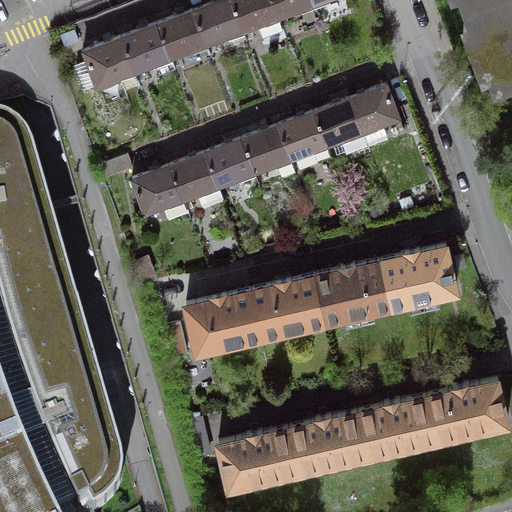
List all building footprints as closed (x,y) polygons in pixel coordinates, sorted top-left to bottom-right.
[(242,29),(231,0),(212,0),(193,7),(206,42),(242,29)] [(278,15),(272,0),(231,0),(242,29),(257,23),(262,36),(282,28),(277,16),(278,15)] [(313,0),(272,0),(278,15),(315,2),(313,0)] [(511,0),(487,0),(466,8),(497,90),(511,84),(511,0)] [(206,42),(193,7),(184,10),(157,20),(171,56),(207,43),(206,42)] [(121,34),(134,70),(171,56),(157,20),(148,24),(121,34)] [(134,70),(121,34),(112,37),(83,48),(97,83),(134,70)] [(359,91),(349,95),(367,142),(387,134),(383,122),(399,116),(387,81),(359,91)] [(367,142),(349,95),(340,98),(313,108),(326,143),(342,137),(347,149),(367,142)] [(326,143),(313,108),(304,112),(277,122),(290,156),(326,143)] [(42,511),(47,511),(53,509),(64,504),(75,499),(78,503),(87,499),(92,511),(99,508),(105,503),(110,498),(115,493),(120,481),(123,469),(121,456),(97,371),(50,209),(33,148),(29,140),(24,132),(17,125),(6,118),(0,117),(0,404),(6,424),(23,468),(42,511)] [(268,125),(241,135),(254,170),(290,156),(277,122),(268,125)] [(254,170),(241,135),(232,139),(205,149),(218,183),(254,170)] [(218,183),(205,149),(196,152),(169,162),(182,197),(198,191),(203,203),(223,196),(218,183)] [(128,151),(101,161),(106,175),(133,165),(130,158),(128,151)] [(182,197),(169,162),(160,166),(132,176),(145,211),(164,204),(169,216),(187,209),(182,197)] [(405,250),(380,256),(391,302),(457,287),(446,241),(420,247),(420,245),(412,247),(405,248),(405,250)] [(146,254),(137,258),(145,280),(155,278),(151,266),(146,254)] [(341,264),(316,270),(327,317),(391,302),(380,256),(356,261),(355,260),(348,261),(341,263),(341,264)] [(277,279),(252,285),(262,331),(327,317),(316,270),(291,276),(291,274),(283,276),(276,278),(277,279)] [(262,331),(252,285),(227,290),(226,289),(219,291),(212,292),(212,294),(186,300),(197,346),(262,331)] [(166,322),(173,352),(187,349),(184,334),(180,319),(166,322)] [(454,385),(427,391),(437,435),(507,419),(497,375),(469,382),(468,380),(461,382),(453,384),(454,385)] [(385,401),(358,407),(368,451),(437,435),(427,391),(400,398),(399,396),(392,398),(385,399),(385,401)] [(0,511),(54,511),(53,509),(47,511),(42,511),(23,468),(6,424),(0,404),(0,511)] [(316,417),(289,423),(299,467),(368,451),(358,407),(331,413),(331,412),(323,414),(316,415),(316,417)] [(186,417),(194,454),(209,451),(205,432),(201,414),(186,417)] [(299,467),(289,423),(262,429),(262,428),(254,429),(247,431),(247,432),(219,439),(229,483),(299,467)]
